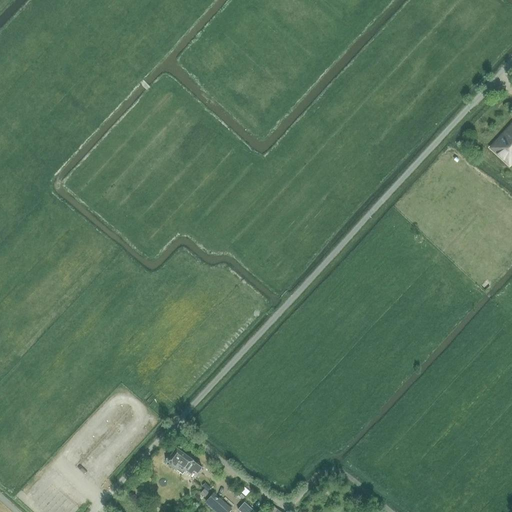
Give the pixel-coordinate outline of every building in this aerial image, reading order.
[(511,120),(488,147),(509,166),(511,163),(511,120)] [(185,471),(187,470),(192,473),(194,470),(198,473),(203,467),(194,460),(177,447),(169,457),(166,458),(167,464),(171,464),(177,469),(178,467),(185,471)] [(206,482),(202,486),(207,490),(211,486),(206,482)] [(244,486),(241,490),(246,495),(250,491),(244,486)] [(201,493),(198,498),(200,500),(204,496),(205,496),(209,492),(205,489),(201,493)] [(205,502),(216,511),(228,511),(232,508),(214,492),(205,502)] [(238,509),(241,511),(251,511),(254,509),(245,501),(238,509)]
